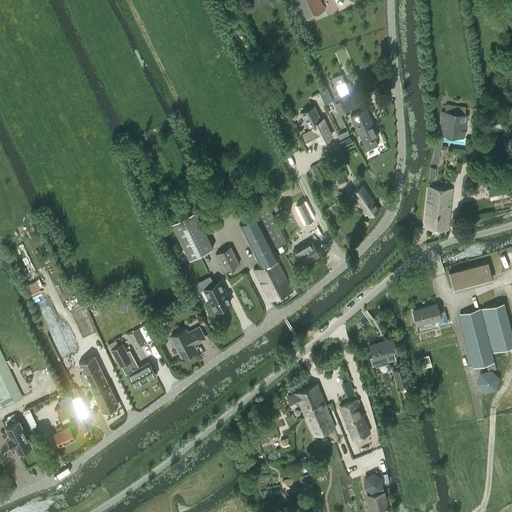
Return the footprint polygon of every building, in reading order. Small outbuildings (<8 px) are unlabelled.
[(249,0),(254,9),(270,1),(269,0),(249,0)] [(325,11),(320,0),(292,0),(302,21),(325,11)] [(346,82),(336,87),(340,96),(350,92),(346,82)] [(332,100),(326,88),(318,92),(324,104),(332,100)] [(341,104),(345,111),(358,105),(354,98),(341,104)] [(304,134),(308,143),(318,138),(320,142),(331,136),(323,119),(321,121),(313,106),(302,112),(309,126),(312,125),(314,129),(304,134)] [(351,115),(364,143),(378,136),(365,108),(351,115)] [(463,139),(467,114),(442,110),(438,134),(463,139)] [(352,142),(350,137),(340,142),(343,147),(352,142)] [(336,170),(331,173),(337,184),(345,180),(339,169),(336,170)] [(490,199),(509,195),(507,184),(488,188),(490,199)] [(367,213),(370,216),(379,209),(363,185),(353,192),(354,194),(352,196),(356,202),(359,201),(363,207),(361,209),(365,215),(367,213)] [(448,229),(452,189),(428,187),(424,227),(448,229)] [(269,207),(239,223),(261,266),(254,269),(270,300),(291,289),(285,278),(286,278),(276,258),(278,256),(276,252),(278,251),(276,248),(287,242),(269,207)] [(194,212),(171,223),(189,258),(212,247),(194,212)] [(304,234),(310,230),(306,225),(301,228),(304,234)] [(293,251),(301,265),(320,254),(312,240),(293,251)] [(224,271),(239,264),(231,247),(216,254),(224,271)] [(492,278),(488,263),(449,273),(453,289),(492,278)] [(219,281),(204,288),(215,310),(230,302),(219,281)] [(492,351),(511,345),(511,337),(503,302),(481,308),(492,351)] [(416,324),(435,319),(436,325),(447,322),(444,311),(438,312),(436,303),(412,309),(416,324)] [(473,367),(493,361),(479,308),(459,314),(473,367)] [(193,344),(205,338),(199,326),(187,332),(185,328),(171,336),(181,357),(196,349),(193,344)] [(375,366),(384,364),(388,362),(387,361),(395,359),(394,352),(396,351),(392,338),(369,344),(372,356),(369,356),(372,365),(374,364),(375,366)] [(110,349),(118,344),(115,340),(107,344),(110,349)] [(131,359),(121,342),(118,344),(110,349),(120,366),(131,359)] [(0,348),(0,407),(23,397),(0,348)] [(133,387),(157,375),(149,361),(139,366),(131,352),(127,354),(131,359),(120,366),(133,387)] [(94,355),(79,362),(83,372),(79,374),(83,381),(87,379),(102,412),(118,404),(94,355)] [(422,368),(431,365),(428,355),(419,357),(422,368)] [(409,383),(404,366),(392,369),(396,386),(409,383)] [(484,392),(496,389),(499,377),(491,369),(480,372),(476,383),(484,392)] [(305,415),(326,406),(317,383),(294,392),(295,392),(287,395),(291,406),(299,403),(301,408),(302,408),(305,415)] [(356,399),(339,405),(352,438),(369,432),(356,399)] [(62,419),(77,412),(74,406),(71,400),(56,407),(62,419)] [(83,402),(74,406),(77,412),(80,417),(88,413),(83,402)] [(326,406),(305,415),(313,435),(334,427),(326,406)] [(30,408),(24,411),(32,427),(37,425),(30,408)] [(31,445),(19,421),(6,427),(10,437),(8,438),(13,447),(15,446),(18,451),(31,445)] [(75,438),(69,426),(62,429),(60,426),(56,428),(58,431),(53,433),(59,446),(75,438)] [(288,438),(280,441),(282,448),(290,445),(288,438)] [(307,459),(299,462),(303,472),(311,469),(307,459)] [(372,492),(382,488),(383,477),(374,472),(364,476),(364,487),(372,492)] [(307,473),(298,475),(302,488),(310,486),(307,473)] [(295,482),(294,477),(281,479),(283,492),(297,490),(296,487),(299,486),(298,481),(295,482)] [(389,511),(386,491),(367,495),(369,511),(389,511)]
